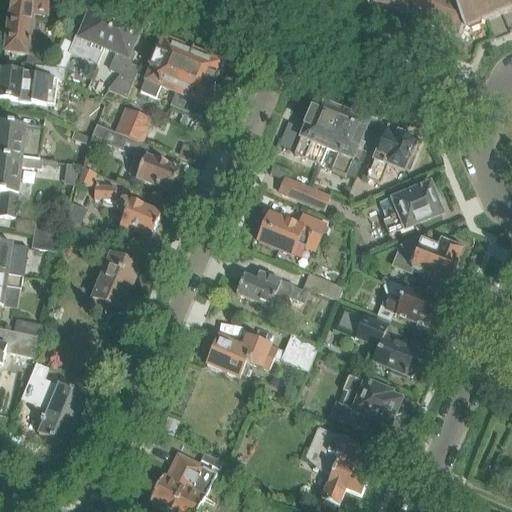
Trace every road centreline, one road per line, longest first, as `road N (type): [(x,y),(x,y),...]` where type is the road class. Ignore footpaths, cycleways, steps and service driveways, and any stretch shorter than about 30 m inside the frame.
road 1 (residential): [(93,511),(293,33)]
road 2 (residential): [(416,511),(511,281)]
road 3 (residential): [(491,114),(293,33)]
